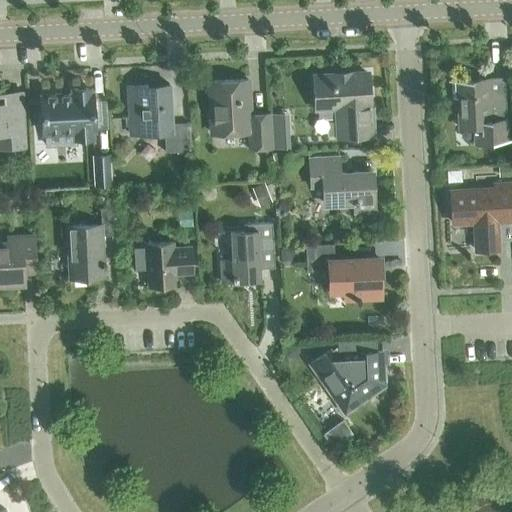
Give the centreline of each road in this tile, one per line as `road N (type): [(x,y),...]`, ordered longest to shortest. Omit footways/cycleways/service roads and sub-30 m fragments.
road 1 (residential): [(346,494),(221,313),(37,319),(42,467),(68,511)]
road 2 (tertiary): [(0,35),(408,14)]
road 3 (residential): [(422,330),(408,14)]
road 4 (residential): [(346,494),(407,451),(425,427),(422,330)]
